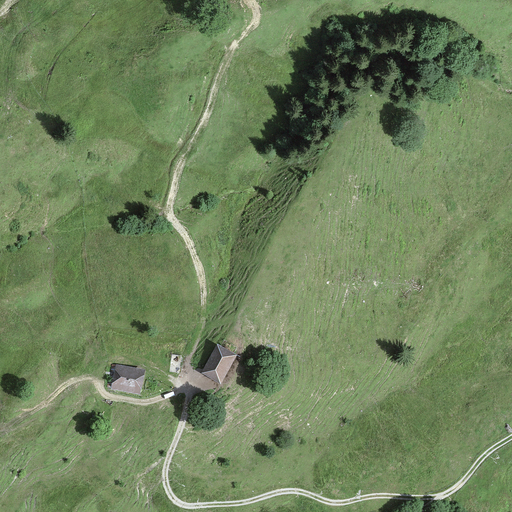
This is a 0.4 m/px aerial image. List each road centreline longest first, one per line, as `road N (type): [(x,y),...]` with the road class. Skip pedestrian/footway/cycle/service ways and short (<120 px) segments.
road 1 (track): [(440,495),(334,502),(283,490),(187,504),(164,483),(183,421),(180,378),(201,301),(194,260),(164,205),(226,54),(252,21),(248,0)]
road 2 (track): [(0,430),(86,376),(105,398),(155,398),(181,386)]
road 3 (track): [(511,434),(416,511)]
